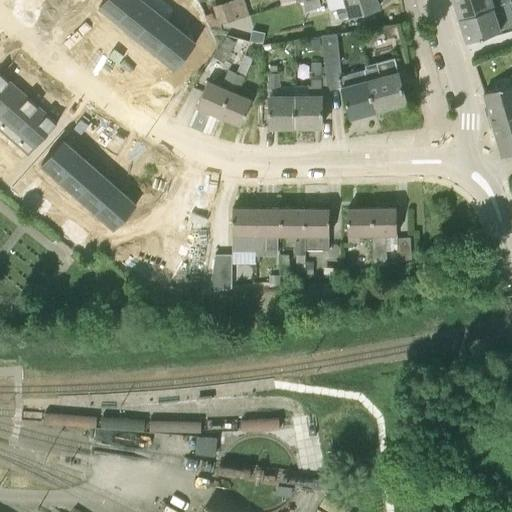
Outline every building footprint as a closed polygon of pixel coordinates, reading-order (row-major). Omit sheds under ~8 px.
[(104,0),(99,6),(119,22),(136,0),(104,0)] [(142,0),(136,0),(119,22),(137,37),(157,12),(142,0)] [(195,0),(185,0),(182,4),(189,11),(197,1),(195,0)] [(229,0),(227,0),(212,4),(218,24),(235,19),(229,0)] [(306,11),(321,6),(319,0),(305,0),(303,1),(306,11)] [(327,0),(330,10),(336,9),(339,18),(379,7),(377,1),(376,0),(327,0)] [(454,0),(459,16),(511,0),(510,0),(454,0)] [(511,0),(459,16),(467,40),(500,29),(511,25),(511,0)] [(197,1),(189,11),(197,17),(205,8),(197,1)] [(157,12),(137,37),(156,52),(176,27),(157,12)] [(176,27),(156,52),(175,68),(195,43),(176,27)] [(250,41),(262,43),(264,32),(251,30),(250,41)] [(227,36),(214,56),(224,63),(237,43),(227,36)] [(321,38),(307,40),(309,51),(322,49),(321,38)] [(244,54),(236,73),(244,76),(252,58),(244,54)] [(364,69),(375,111),(406,102),(394,58),(365,66),(366,68),(364,69)] [(339,59),(325,60),(328,89),(342,86),(350,118),(375,111),(364,69),(341,75),(339,59)] [(311,62),(311,78),(321,78),(321,63),(311,62)] [(219,115),(236,73),(228,70),(223,81),(226,83),(224,88),(207,81),(196,106),(219,115)] [(0,72),(0,108),(18,88),(0,72)] [(219,115),(241,125),(251,99),(234,92),(236,87),(239,88),(244,76),(236,73),(219,115)] [(295,96),(294,86),(281,86),(280,73),(269,73),(269,127),(295,126),(295,96)] [(322,126),(321,78),(311,78),(311,85),(294,86),(295,96),(295,126),(322,126)] [(511,82),(483,91),(501,152),(511,149),(511,82)] [(18,88),(0,108),(0,129),(9,138),(37,106),(18,88)] [(37,106),(9,138),(28,155),(57,123),(37,106)] [(63,139),(42,163),(60,180),(82,156),(63,139)] [(82,156),(60,180),(78,196),(100,172),(82,156)] [(100,172),(78,196),(96,212),(117,188),(100,172)] [(117,188),(96,212),(115,228),(136,204),(117,188)] [(36,193),(28,201),(35,208),(43,199),(36,193)] [(43,199),(35,208),(43,215),(50,206),(43,199)] [(232,208),(232,250),(256,250),(256,248),(256,234),(257,234),(257,208),(232,207),(232,208)] [(348,235),(372,234),(372,207),(347,208),(348,235)] [(388,265),(386,234),(397,234),(396,207),(372,207),(372,234),(374,266),(388,265)] [(256,250),(256,254),(265,254),(265,240),(265,234),(277,235),(281,235),(281,208),(257,208),(257,234),(256,234),(256,248),(256,250)] [(305,262),(305,250),(305,208),(281,208),(281,235),(299,235),(299,241),(296,241),(296,254),(297,274),(305,274),(305,262)] [(305,208),(305,249),(329,249),(329,208),(305,208)] [(73,222),(65,231),(73,238),(81,229),(73,222)] [(81,229),(73,238),(80,244),(88,235),(81,229)] [(398,262),(412,259),(410,237),(397,237),(398,262)] [(209,291),(232,287),(232,254),(215,254),(209,291)] [(280,266),(289,266),(289,254),(281,254),(280,266)] [(313,261),(305,262),(305,274),(305,276),(313,276),(313,261)] [(268,275),(268,283),(279,283),(279,275),(268,275)] [(217,440),(196,439),(195,457),(216,459),(217,440)]
